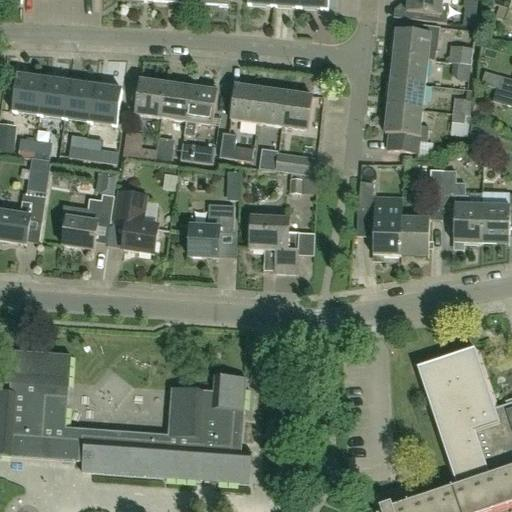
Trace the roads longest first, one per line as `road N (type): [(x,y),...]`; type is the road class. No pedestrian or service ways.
road 1 (residential): [(511,286),(323,318),(0,298)]
road 2 (residential): [(357,63),(254,48),(0,36)]
